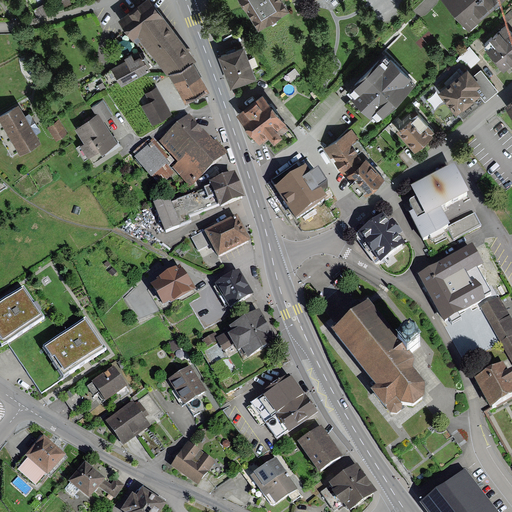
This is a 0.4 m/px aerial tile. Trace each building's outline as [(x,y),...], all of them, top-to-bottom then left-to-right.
[(191,57),(149,0),(143,0),(118,19),(133,39),(137,35),(167,75),(191,57)] [(240,0),(258,28),(288,10),(281,0),(240,0)] [(443,0),(467,28),(499,0),(443,0)] [(487,51),(503,70),(511,62),(511,32),(506,25),(488,40),(493,46),(487,51)] [(219,54),(231,84),(257,75),(245,44),(219,54)] [(382,116),(415,83),(385,53),(352,85),(359,92),(354,98),(371,115),(376,110),(382,116)] [(111,69),(122,87),(149,70),(141,55),(135,59),(132,54),(125,58),(127,60),(111,69)] [(170,74),(184,102),(207,90),(193,63),(170,74)] [(439,93),(456,113),(480,94),(476,89),(481,85),(468,69),(439,93)] [(143,105),(153,125),(171,116),(157,88),(147,93),(150,101),(143,105)] [(239,113),(263,143),(270,137),(274,141),(283,134),(280,130),(289,122),(264,92),(239,113)] [(105,121),(114,115),(105,100),(92,108),(97,115),(75,128),(85,143),(80,145),(88,157),(100,150),(101,153),(118,142),(105,121)] [(0,114),(0,134),(13,158),(41,143),(19,104),(0,114)] [(396,131),(414,151),(435,133),(417,113),(396,131)] [(189,119),(161,145),(179,165),(174,169),(192,190),(199,183),(203,187),(206,184),(208,186),(230,167),(223,160),(227,156),(216,143),(212,147),(204,137),(201,139),(189,125),(192,122),(189,119)] [(48,128),(57,141),(69,133),(60,120),(48,128)] [(350,132),(328,148),(348,176),(354,171),(368,189),(384,177),(350,132)] [(135,161),(152,180),(168,166),(152,147),(135,161)] [(271,194),(292,224),(325,201),(320,193),(328,188),(319,175),(312,179),(305,169),(271,194)] [(468,199),(453,170),(408,193),(413,202),(404,207),(423,243),(448,231),(454,243),(482,229),(475,215),(447,229),(439,213),(468,199)] [(234,176),(209,186),(219,211),(244,201),(234,176)] [(154,207),(164,234),(179,229),(168,201),(154,207)] [(358,236),(379,266),(407,247),(392,224),(389,226),(384,219),(358,236)] [(204,237),(217,261),(249,244),(236,220),(204,237)] [(473,249),(425,274),(449,318),(491,296),(478,271),(483,268),(473,249)] [(154,283),(169,307),(194,292),(180,268),(154,283)] [(216,287),(229,310),(252,298),(239,274),(216,287)] [(0,348),(43,320),(24,290),(0,305),(0,348)] [(511,320),(500,300),(481,311),(511,365),(511,364),(511,320)] [(366,307),(330,336),(375,394),(370,398),(382,415),(386,411),(390,418),(395,418),(402,413),(404,410),(412,412),(422,404),(426,389),(411,374),(413,366),(408,359),(421,349),(410,335),(397,343),(366,307)] [(235,347),(245,363),(277,345),(259,313),(228,330),(230,334),(218,341),(224,353),(235,347)] [(42,351),(63,381),(106,352),(86,321),(42,351)] [(115,368),(92,384),(106,403),(128,387),(115,368)] [(511,397),(511,379),(506,368),(481,381),(495,407),(511,397)] [(167,383),(183,408),(206,394),(190,369),(167,383)] [(261,398),(288,437),(316,418),(288,378),(261,398)] [(106,425),(123,448),(150,429),(133,406),(106,425)] [(298,448),(318,478),(342,462),(321,432),(298,448)] [(63,457),(42,440),(14,473),(36,490),(63,457)] [(171,467),(198,487),(216,462),(189,443),(171,467)] [(277,507),(299,491),(277,462),(251,480),(265,500),(270,497),(277,507)] [(87,464),(69,486),(87,501),(106,479),(87,464)] [(328,489),(344,511),(353,511),(375,497),(356,470),(328,489)] [(497,511),(467,472),(422,506),(426,511),(497,511)] [(123,511),(161,511),(164,507),(142,493),(137,502),(132,499),(123,511)]
